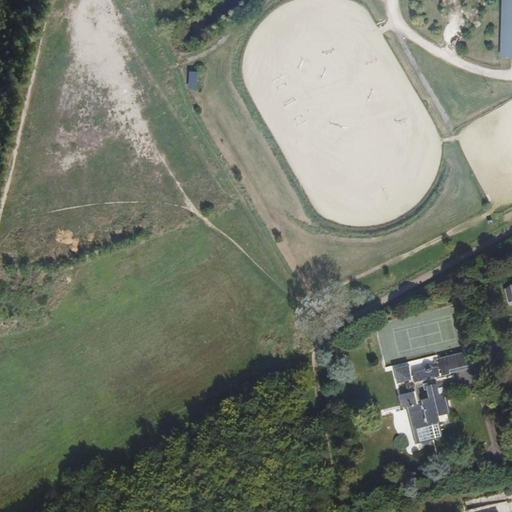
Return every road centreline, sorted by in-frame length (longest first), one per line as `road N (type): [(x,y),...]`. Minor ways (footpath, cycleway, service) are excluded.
road 1 (track): [(323,339),(511,231)]
road 2 (unknown): [(494,208),(300,304)]
road 3 (track): [(0,179),(49,0)]
road 4 (track): [(341,511),(315,373),(318,347)]
